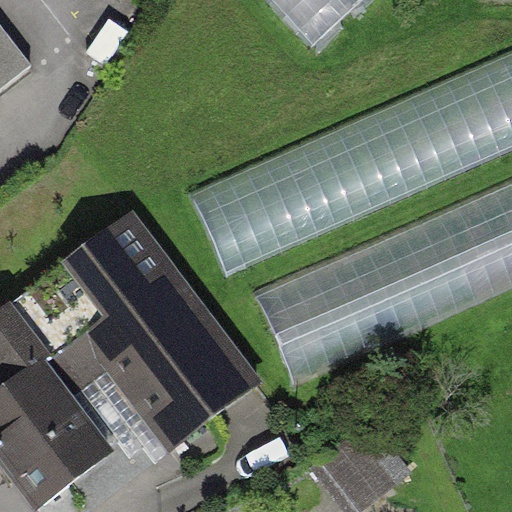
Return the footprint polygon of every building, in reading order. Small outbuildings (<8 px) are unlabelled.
[(253,0),(293,43),(339,0),(253,0)] [(511,66),(193,207),(225,280),(511,152),(511,66)] [(511,185),(256,296),(295,387),(511,293),(511,185)] [(168,450),(260,390),(149,221),(57,281),(168,450)] [(0,322),(0,454),(39,511),(126,451),(25,305),(0,322)] [(367,427),(321,471),(360,511),(371,511),(411,474),(367,427)]
